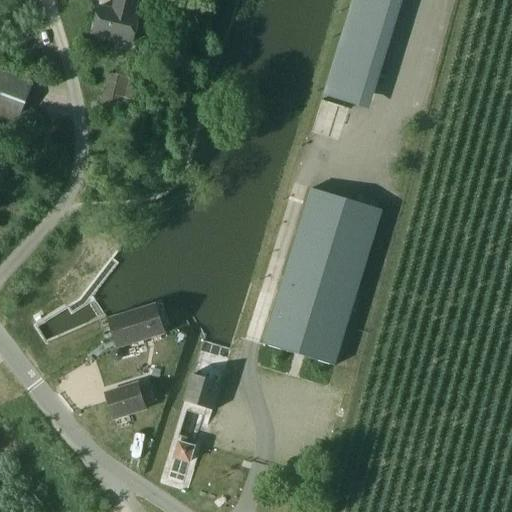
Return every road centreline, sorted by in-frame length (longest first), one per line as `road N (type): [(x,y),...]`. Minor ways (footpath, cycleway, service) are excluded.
road 1 (unclassified): [(169,511),(82,449),(0,349)]
road 2 (track): [(52,0),(88,143),(70,198)]
